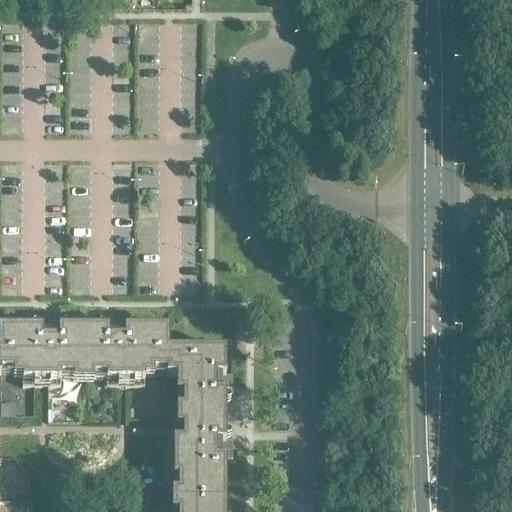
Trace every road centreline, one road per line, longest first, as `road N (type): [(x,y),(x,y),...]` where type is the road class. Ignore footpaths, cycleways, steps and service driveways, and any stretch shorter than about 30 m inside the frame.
road 1 (residential): [(230,150),(241,208),(307,309),(302,471),(288,511)]
road 2 (tertiary): [(415,216),(428,511)]
road 3 (tertiary): [(436,511),(448,216)]
road 4 (residential): [(415,216),(337,211),(308,158),(305,71),(284,49)]
road 5 (residential): [(0,152),(230,150)]
road 6 (tertiary): [(448,216),(443,0)]
road 7 (tertiary): [(419,0),(415,216)]
road 8 (residential): [(230,150),(246,72),(284,49)]
